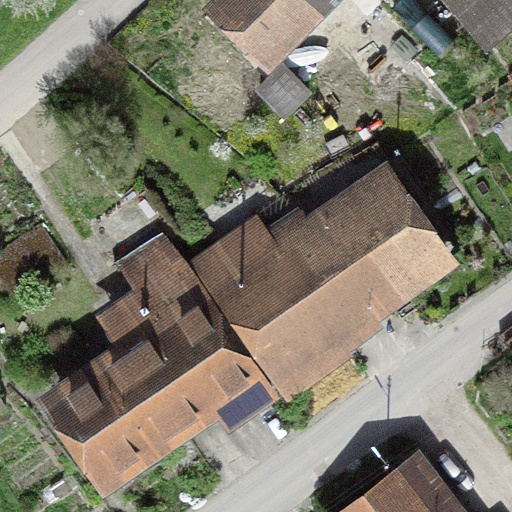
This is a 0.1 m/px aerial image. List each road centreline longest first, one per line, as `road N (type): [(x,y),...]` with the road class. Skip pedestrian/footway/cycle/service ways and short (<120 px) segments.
road 1 (residential): [(245,511),(511,314)]
road 2 (residential): [(114,0),(0,100)]
